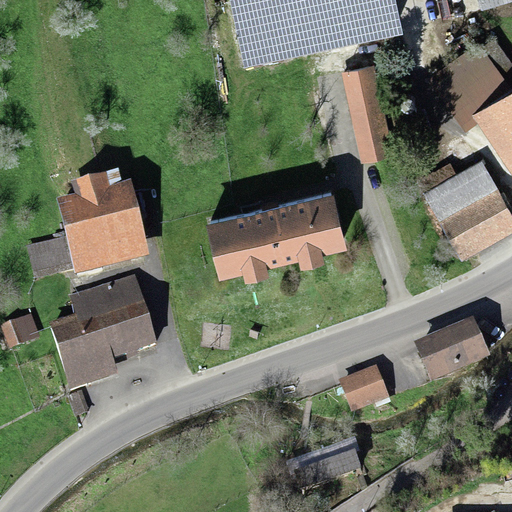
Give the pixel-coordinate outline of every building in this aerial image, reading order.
[(386,0),(211,0),(224,66),(393,34),(386,0)] [(474,39),(432,79),(461,123),(497,63),(474,39)] [(369,66),(341,73),(362,162),(389,156),(369,66)] [(511,82),(471,110),(511,170),(511,82)] [(510,228),(477,173),(426,203),(459,258),(510,228)] [(79,206),(59,211),(75,278),(152,259),(136,192),(112,198),(108,184),(75,192),(79,206)] [(334,193),(211,220),(222,271),(247,266),(249,275),(271,270),(269,261),(303,253),(306,265),(327,260),(324,249),(345,244),(334,193)] [(80,320),(50,330),(71,394),(116,379),(110,362),(158,346),(136,281),(74,301),(80,320)] [(30,323),(7,330),(12,348),(35,341),(30,323)] [(468,332),(418,350),(428,379),(479,361),(468,332)] [(372,373),(341,386),(350,408),(381,396),(372,373)] [(346,457),(285,477),(291,497),(353,478),(346,457)]
